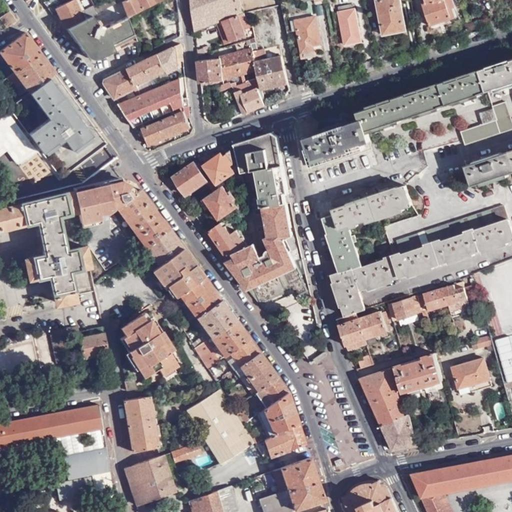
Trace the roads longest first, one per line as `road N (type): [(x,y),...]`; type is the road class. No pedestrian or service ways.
road 1 (residential): [(137,166),(295,381),(331,482)]
road 2 (residential): [(385,462),(332,340),(283,112)]
road 3 (residential): [(283,112),(511,32)]
road 4 (residential): [(121,511),(104,393),(0,412)]
road 5 (unknown): [(104,393),(110,306),(133,271)]
road 6 (residential): [(511,446),(389,470)]
